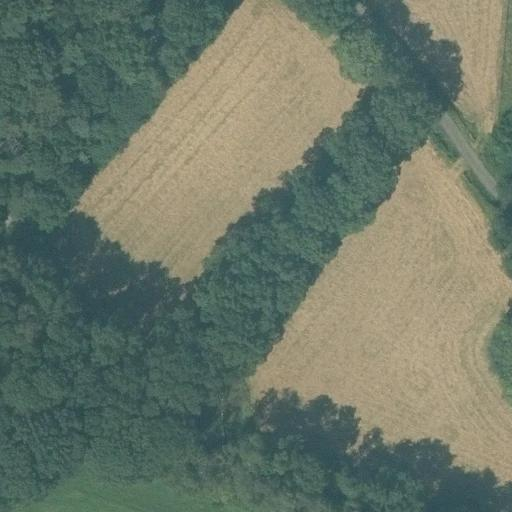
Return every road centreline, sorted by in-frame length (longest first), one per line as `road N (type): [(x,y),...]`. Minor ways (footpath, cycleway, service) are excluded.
road 1 (unclassified): [(0,218),(189,0)]
road 2 (track): [(511,206),(341,0)]
